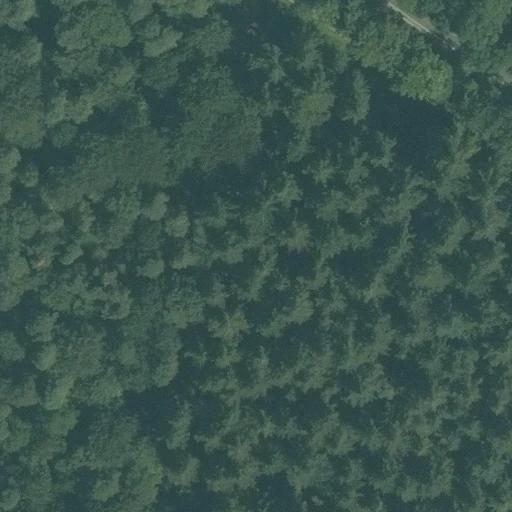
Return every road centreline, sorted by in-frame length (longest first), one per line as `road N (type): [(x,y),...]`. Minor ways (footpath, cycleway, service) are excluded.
road 1 (track): [(228,0),(98,511)]
road 2 (primary): [(511,95),(374,0)]
